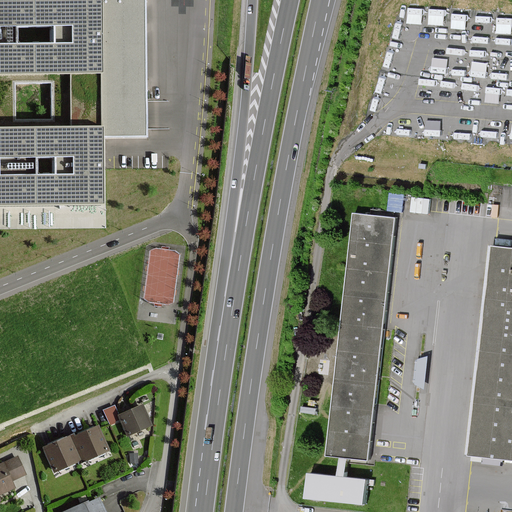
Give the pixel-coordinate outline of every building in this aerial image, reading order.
[(0,0),(0,204),(99,204),(99,137),(145,137),(143,0),(0,0)] [(467,10),(467,25),(483,26),(484,11),(467,10)] [(489,27),(506,29),(508,14),(491,12),(489,27)] [(402,18),(397,32),(411,36),(415,22),(402,18)] [(399,68),(401,54),(386,52),(385,66),(399,68)] [(490,69),(504,69),(505,54),(490,53),(490,69)] [(456,70),(472,70),(471,56),(456,56),(456,70)] [(436,85),(452,87),(453,72),(438,71),(436,85)] [(459,76),(458,91),(473,91),(474,77),(459,76)] [(486,77),(486,92),(502,93),(502,78),(486,77)] [(432,132),(434,119),(421,116),(419,130),(432,132)] [(412,129),(412,118),(398,118),(398,128),(412,129)] [(442,133),(454,133),(455,119),(443,119),(442,133)] [(471,134),(485,135),(485,121),(471,120),(471,134)] [(492,135),(505,136),(506,122),(492,121),(492,135)] [(385,212),(401,213),(403,195),(387,193),(385,212)] [(414,194),(412,209),(431,211),(433,196),(414,194)] [(398,217),(355,213),(344,323),(385,328),(398,217)] [(511,246),(496,244),(472,454),(511,458),(511,246)] [(350,458),(371,460),(385,328),(344,323),(329,455),(343,457),(350,458)] [(431,356),(418,361),(417,381),(428,390),(431,356)] [(142,405),(119,415),(127,434),(150,424),(142,405)] [(108,450),(97,427),(75,437),(73,434),(69,436),(80,460),(84,459),(85,460),(108,450)] [(69,436),(44,448),(55,472),(80,460),(69,436)] [(23,473),(14,453),(0,459),(0,462),(8,480),(23,473)] [(343,457),(341,476),(349,477),(350,458),(343,457)] [(8,480),(0,462),(0,490),(11,485),(8,480)] [(308,498),(367,504),(370,479),(349,477),(341,476),(311,473),(308,498)] [(101,511),(94,495),(56,511),(101,511)]
